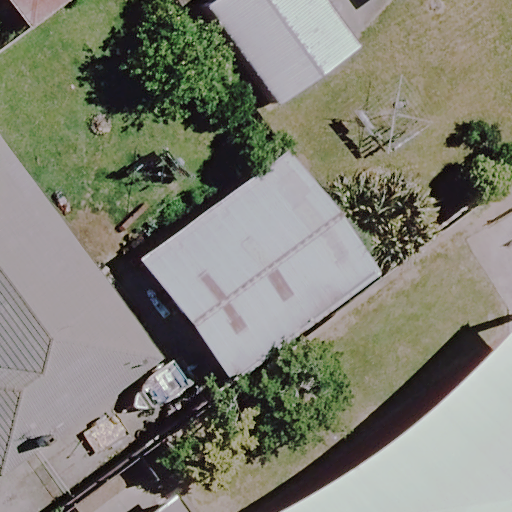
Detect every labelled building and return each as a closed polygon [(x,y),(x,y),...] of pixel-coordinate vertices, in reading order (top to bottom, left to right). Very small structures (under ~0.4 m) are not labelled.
[(72,0),(0,0),(0,9),(23,39),(72,0)] [(354,42),(323,0),(190,0),(268,105),(354,42)] [(403,0),(386,0),(393,8),(403,0)] [(382,295),(285,154),(128,261),(225,403),(382,295)] [(0,474),(148,368),(0,162),(0,474)] [(175,511),(167,500),(151,511),(175,511)]
